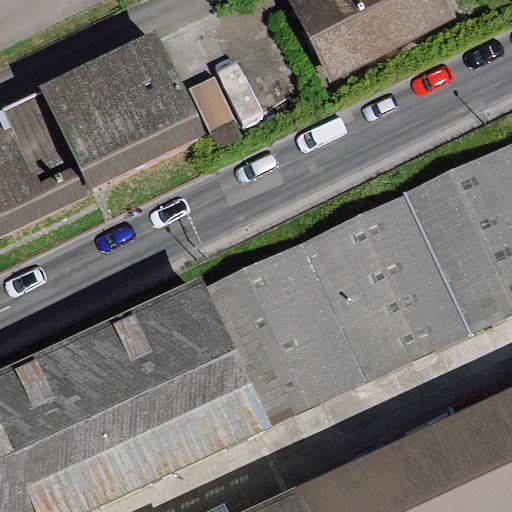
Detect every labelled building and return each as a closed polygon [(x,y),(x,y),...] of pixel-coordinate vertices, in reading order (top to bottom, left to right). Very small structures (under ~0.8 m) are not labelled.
[(452,21),(441,0),(300,0),(293,4),(332,82),(452,21)] [(202,141),(155,43),(37,100),(84,198),(202,141)] [(37,100),(0,117),(0,238),(84,198),(37,100)] [(268,436),(266,430),(334,398),(511,315),(511,148),(202,293),(199,287),(0,379),(0,511),(104,511),(241,448),(268,436)] [(511,511),(511,394),(258,511),(511,511)]
